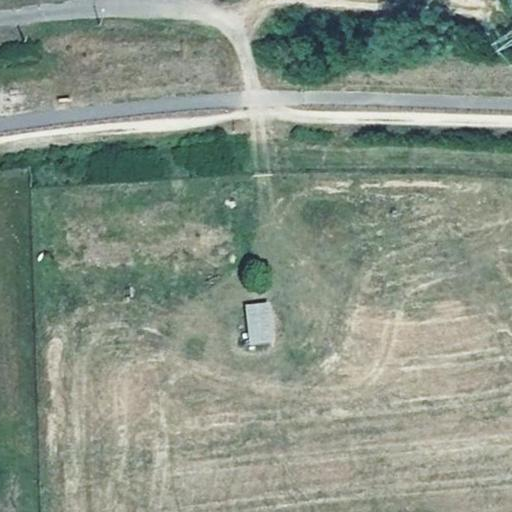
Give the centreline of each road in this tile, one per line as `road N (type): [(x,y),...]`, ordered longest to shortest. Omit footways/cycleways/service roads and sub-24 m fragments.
road 1 (residential): [(0,19),(56,9),(292,13)]
road 2 (track): [(292,13),(511,20)]
